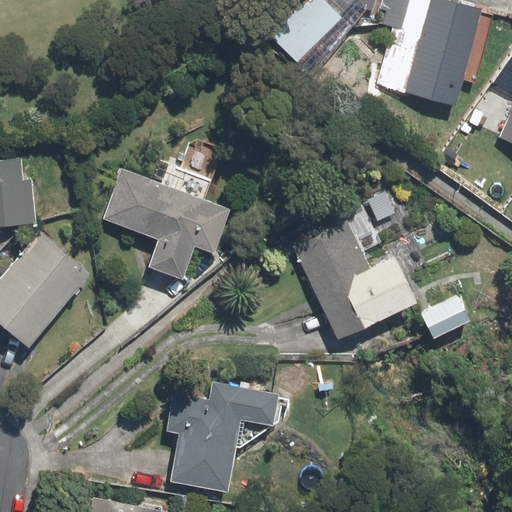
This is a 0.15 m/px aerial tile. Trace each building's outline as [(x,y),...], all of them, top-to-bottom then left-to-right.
[(375,0),(345,0),(372,10),(375,0)] [(494,13),(448,0),(384,0),(378,21),(396,26),(380,84),(456,105),(463,80),(474,83),(494,13)] [(511,107),(499,137),(511,142),(511,107)] [(20,146),(0,146),(0,227),(32,226),(31,182),(21,182),(20,146)] [(103,218),(150,236),(138,265),(174,279),(185,250),(206,259),(228,204),(124,163),(103,218)] [(362,270),(343,226),(290,249),(329,337),(409,302),(390,258),(362,270)] [(84,274),(35,232),(0,273),(0,333),(19,350),(84,274)] [(456,295),(415,315),(427,342),(469,322),(456,295)] [(268,427),(272,389),(167,376),(160,429),(170,430),(163,484),(224,492),(232,422),(268,427)] [(175,511),(86,494),(81,511),(175,511)]
